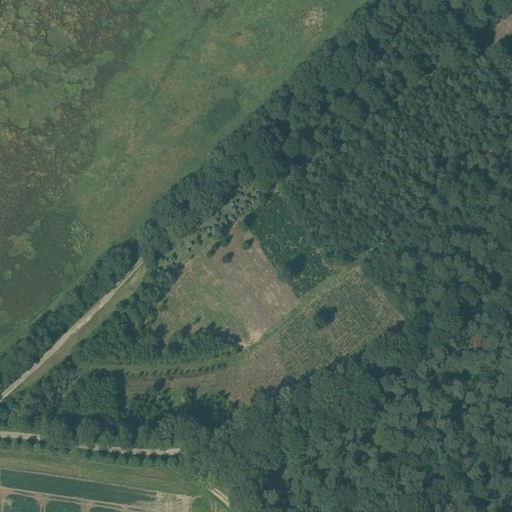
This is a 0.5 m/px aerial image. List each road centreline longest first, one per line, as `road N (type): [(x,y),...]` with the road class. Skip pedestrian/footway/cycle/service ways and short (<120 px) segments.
road 1 (unclassified): [(411,0),(0,400)]
road 2 (unclassified): [(511,292),(335,399),(207,445),(128,452),(0,435)]
